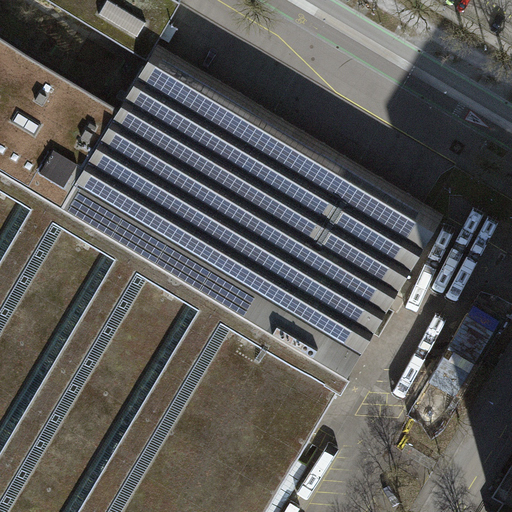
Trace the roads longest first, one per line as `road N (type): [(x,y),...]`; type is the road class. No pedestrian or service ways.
road 1 (residential): [(296,0),(511,128)]
road 2 (residential): [(443,511),(511,397)]
